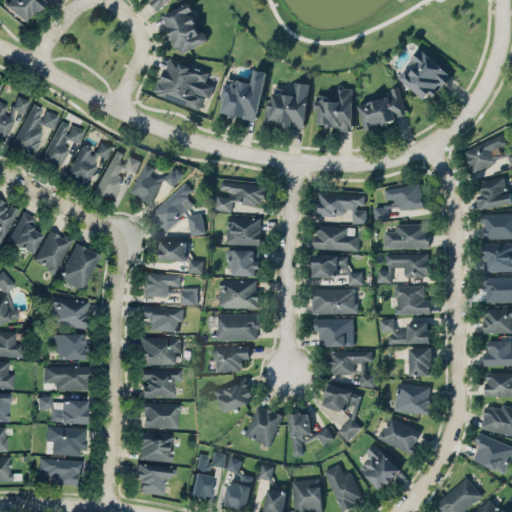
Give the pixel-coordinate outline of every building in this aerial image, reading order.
[(24,18),(28,12),(29,12),(33,7),(35,9),(42,0),(5,0),(4,2),(24,18)] [(162,13),(179,53),(208,40),(204,30),(199,32),(190,11),(193,10),(189,2),(162,13)] [(420,42),(454,71),(433,92),(423,98),(395,73),(404,61),(411,48),(420,42)] [(169,54),(162,73),(160,73),(158,78),(160,79),(160,80),(157,80),(154,88),(158,89),(157,91),(198,107),(203,95),(201,92),(209,95),(214,83),(201,78),(205,79),(209,70),(169,54)] [(256,119),(266,70),(254,68),(251,83),(226,78),(219,112),(256,119)] [(264,121),(305,126),(311,78),(295,76),(293,89),(272,87),(271,96),(267,98),(264,121)] [(351,127),(353,86),(336,85),(336,95),(314,95),(314,109),(318,109),(317,126),(351,127)] [(392,93),(358,104),(365,128),(407,115),(398,85),(390,88),(392,93)] [(24,112),(28,99),(16,96),(12,108),(24,112)] [(0,138),(4,140),(13,118),(2,114),(7,104),(0,101),(0,138)] [(10,143),(32,155),(42,138),(39,137),(43,131),(42,127),(40,126),(41,123),(53,128),(59,113),(46,108),(42,118),(41,117),(41,116),(41,112),(44,106),(33,101),(10,143)] [(83,131),(70,124),(69,125),(60,120),(40,159),(58,169),(68,148),(62,145),(66,137),(77,143),(83,131)] [(473,170),(471,164),(470,165),(468,160),(465,153),(466,153),(463,148),(502,130),(506,140),(491,147),(494,152),(510,150),(510,151),(511,150),(511,164),(507,154),(495,155),(494,160),(473,170)] [(81,143),(65,176),(84,185),(99,155),(106,158),(111,146),(98,140),(93,149),(81,143)] [(94,189),(102,194),(103,194),(105,193),(112,196),(112,195),(113,196),(124,176),(118,173),(120,166),(121,165),(128,167),(136,170),(141,158),(130,153),(126,162),(120,161),(119,159),(124,150),(117,146),(94,189)] [(143,157),(156,163),(153,171),(157,172),(162,171),(173,161),(185,171),(173,186),(163,177),(159,182),(149,202),(133,195),(125,192),(143,157)] [(510,191),(506,192),(503,175),(480,179),(482,193),(477,193),(479,208),(511,203),(510,191)] [(264,185),(221,179),(220,188),(237,191),(236,197),(216,194),(214,208),(231,210),(232,200),(261,204),(264,185)] [(428,204),(423,181),(406,179),(381,184),(383,198),(391,196),(392,201),(372,201),(371,207),(372,219),(388,218),(388,209),(428,204)] [(205,230),(200,210),(191,212),(187,208),(194,203),(188,195),(187,191),(192,187),(185,180),(149,211),(161,224),(163,224),(167,228),(180,217),(178,215),(183,210),(183,209),(187,214),(191,233),(205,230)] [(318,189),(364,193),(364,202),(358,202),(356,204),(356,207),(366,207),(366,220),(352,221),(352,207),(346,206),(345,209),(342,212),(335,212),(334,214),(317,212),(318,206),(317,206),(317,196),(318,189)] [(0,242),(17,209),(6,203),(7,203),(0,199),(0,242)] [(33,216),(19,211),(8,242),(32,252),(40,232),(29,228),(33,216)] [(481,212),(511,211),(511,237),(483,238),(483,225),(486,225),(485,220),(481,220),(481,212)] [(228,214),(260,215),(261,243),(227,242),(228,214)] [(395,223),(395,230),(383,230),(384,247),(428,245),(428,238),(425,238),(425,221),(395,223)] [(357,249),(357,225),(316,224),(315,248),(357,249)] [(65,234),(72,238),(53,272),(47,269),(49,266),(33,257),(49,228),(64,235),(65,234)] [(160,238),(185,238),(186,249),(193,257),(204,258),(203,271),(188,270),(189,259),(186,254),(186,257),(161,257),(160,238)] [(511,241),(511,270),(483,270),(483,255),(482,255),(481,242),(511,241)] [(98,253),(72,243),(58,279),(84,289),(98,253)] [(254,247),(226,246),(225,258),(228,258),(228,266),(231,266),(231,273),(235,273),(236,272),(255,272),(255,265),(260,265),(260,259),(258,259),(258,249),(254,249),(254,247)] [(313,250),(312,274),(335,275),(338,273),(338,266),(345,267),(347,271),(348,283),(363,282),(362,268),(352,269),(348,262),(348,253),(339,252),(339,251),(313,250)] [(385,252),(428,251),(428,272),(424,272),(424,274),(407,275),(404,272),(404,265),(392,265),(391,280),(377,279),(378,267),(388,268),(388,262),(386,262),(385,252)] [(0,297),(0,320),(19,316),(17,307),(14,307),(7,291),(7,290),(15,283),(2,268),(0,270),(0,287),(4,292),(9,306),(7,306),(4,297),(0,297)] [(145,270),(180,273),(179,283),(168,283),(168,288),(181,287),(181,286),(197,285),(197,301),(180,302),(180,291),(169,292),(165,295),(143,294),(145,270)] [(511,274),(511,299),(486,299),(486,289),(482,289),(482,282),(483,282),(483,275),(511,274)] [(220,278),(256,278),(256,289),(259,289),(258,306),(224,306),(224,303),(219,303),(220,278)] [(393,283),(425,282),(425,297),(431,297),(431,311),(394,312),(394,302),(396,302),(396,296),(393,296),(393,283)] [(354,287),(312,288),(312,313),(358,312),(358,301),(354,301),(354,287)] [(86,327),(87,299),(50,297),(49,325),(86,327)] [(182,306),(140,305),(140,317),(150,318),(150,330),(176,330),(177,320),(182,320),(182,306)] [(484,332),(511,331),(511,316),(511,305),(483,307),(484,332)] [(216,313),(217,338),(256,338),(256,327),(260,327),(259,312),(216,313)] [(313,316),(354,315),(354,344),(318,344),(318,328),(313,328),(313,316)] [(388,342),(430,341),(429,321),(407,322),(407,328),(394,329),(393,317),(380,317),(380,330),(388,330),(388,342)] [(14,342),(21,343),(21,356),(0,354),(0,330),(15,331),(14,342)] [(137,331),(179,333),(180,353),(174,353),(174,364),(142,364),(142,353),(136,352),(137,331)] [(84,358),(84,333),(54,333),(54,358),(84,358)] [(487,338),(511,337),(511,363),(483,364),(483,348),(487,348),(487,338)] [(215,371),(240,370),(240,357),(248,357),(248,344),(214,345),(215,371)] [(409,346),(409,374),(428,374),(428,367),(431,365),(431,346),(409,346)] [(360,385),(374,385),(374,372),(364,372),(364,360),(372,360),(372,350),(328,349),(328,372),(353,373),(353,362),(360,362),(360,385)] [(0,388),(14,389),(15,371),(9,371),(10,359),(0,358),(0,388)] [(55,388),(87,388),(87,374),(89,374),(89,365),(43,365),(43,381),(55,381),(55,388)] [(181,367),(141,368),(141,377),(145,377),(145,382),(141,382),(142,396),(155,395),(155,393),(160,393),(160,395),(175,395),(174,386),(174,379),(182,379),(181,367)] [(211,385),(222,412),(253,399),(253,387),(244,371),(224,375),(211,385)] [(485,395),(511,395),(511,371),(485,371),(485,395)] [(430,384),(398,380),(394,407),(429,412),(431,395),(429,395),(430,384)] [(361,394),(329,382),(322,403),(344,411),(348,401),(357,405),(361,394)] [(0,390),(10,391),(8,420),(0,419),(0,390)] [(84,399),(60,400),(60,406),(53,407),(53,395),(37,395),(37,408),(50,407),(50,423),(85,421),(84,399)] [(144,410),(144,414),(143,415),(142,426),(176,427),(177,410),(180,410),(180,402),(141,401),(141,409),(144,410)] [(480,426),(511,434),(511,405),(502,403),(501,407),(493,405),(492,407),(486,405),(480,426)] [(271,444),(282,413),(256,404),(245,435),(271,444)] [(293,454),(303,453),(301,441),(321,438),(321,440),(331,439),(329,429),(310,431),(308,411),(288,413),(293,454)] [(411,452),(420,428),(388,415),(378,438),(411,452)] [(347,440),(361,425),(350,416),(337,431),(347,440)] [(46,424),(86,426),(85,447),(80,447),(79,453),(45,452),(46,424)] [(139,430),(173,432),(170,460),(138,457),(139,447),(139,446),(139,442),(138,442),(138,435),(139,435),(139,430)] [(472,458),(504,471),(511,453),(511,445),(479,431),(474,442),(478,443),(472,458)] [(370,456),(364,450),(373,440),(402,468),(388,483),(386,481),(379,488),(359,469),(360,466),(363,461),(365,462),(370,456)] [(195,470),(190,493),(196,493),(196,495),(202,496),(203,493),(210,495),(214,475),(207,473),(209,465),(212,464),(223,465),(226,451),(213,450),(211,460),(206,463),(208,454),(199,452),(195,470)] [(244,507),(223,501),(229,480),(232,478),(239,480),(240,474),(236,470),(226,467),(231,453),(242,458),(239,467),(245,472),(253,474),(244,507)] [(0,454),(9,454),(10,471),(12,471),(12,479),(0,479),(0,454)] [(40,456),(83,459),(82,472),(77,471),(76,483),(57,482),(58,475),(43,474),(44,469),(39,468),(40,456)] [(338,461),(344,472),(350,469),(362,495),(354,499),(356,502),(342,509),(323,468),(338,461)] [(136,462),(169,465),(168,476),(165,475),(163,493),(140,491),(141,487),(139,487),(140,480),(138,479),(139,476),(135,475),(136,462)] [(258,476),(269,479),(273,466),(262,462),(258,476)] [(461,511),(483,493),(466,473),(432,502),(440,511),(461,511)] [(295,511),(322,510),(319,475),(292,478),(295,511)] [(282,511),(285,489),(267,487),(264,511),(282,511)] [(507,511),(503,507),(501,509),(498,505),(494,503),(490,497),(473,511),(507,511)]
